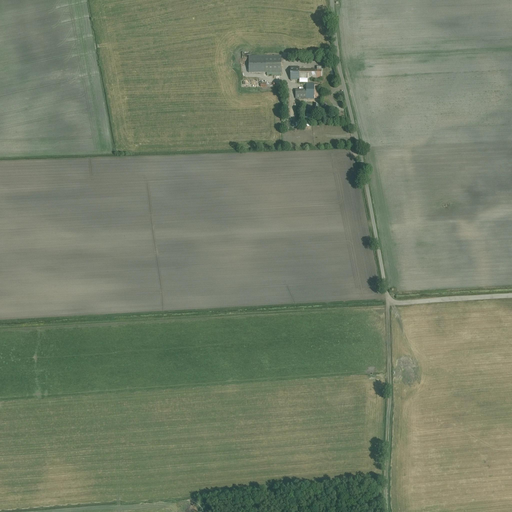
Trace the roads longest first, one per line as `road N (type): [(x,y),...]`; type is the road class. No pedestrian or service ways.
road 1 (unclassified): [(388,303),(331,0)]
road 2 (track): [(388,303),(387,511)]
road 3 (track): [(388,303),(511,295)]
